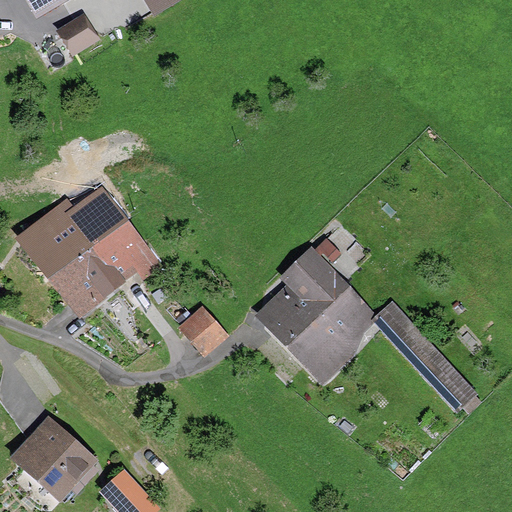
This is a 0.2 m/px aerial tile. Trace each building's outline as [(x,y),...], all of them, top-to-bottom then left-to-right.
[(60,0),(31,0),(39,13),(60,0)] [(145,0),(152,10),(169,0),(145,0)] [(86,23),(62,35),(71,52),(95,39),(86,23)] [(28,244),(54,278),(125,224),(99,190),(28,244)] [(154,261),(125,224),(54,278),(82,315),(154,261)] [(299,293),(268,321),(324,382),(351,358),(358,341),(349,330),(373,313),(316,255),(287,280),(299,293)] [(398,312),(384,325),(463,409),(478,396),(398,312)] [(203,314),(184,331),(207,357),(226,340),(203,314)] [(49,421),(16,457),(60,497),(93,461),(49,421)] [(157,511),(126,476),(107,493),(123,511),(157,511)]
